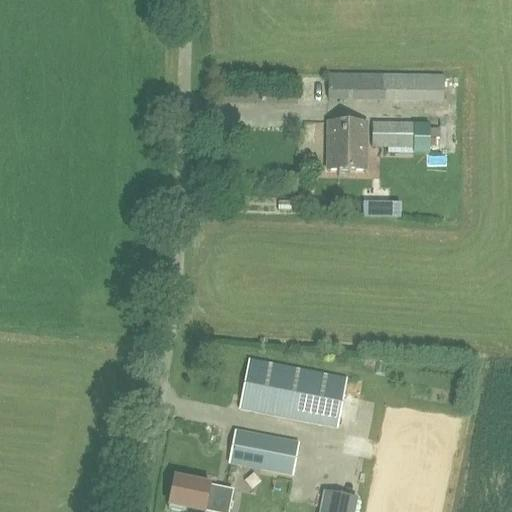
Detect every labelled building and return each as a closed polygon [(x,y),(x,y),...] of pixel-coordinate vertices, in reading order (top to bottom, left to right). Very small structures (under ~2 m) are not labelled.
[(444,104),(444,95),(445,77),(328,76),(328,101),(444,104)] [(423,153),(423,179),(448,178),(446,117),(434,118),(434,129),(421,129),(422,153),(423,153)] [(329,124),(328,171),(366,172),(368,125),(329,124)] [(414,150),(414,124),(389,125),(388,150),(414,150)] [(395,170),(394,197),(444,199),(444,183),(418,183),(418,171),(395,170)] [(336,429),(345,380),(251,362),(242,411),(336,429)] [(236,433),(229,466),(292,478),(299,444),(236,433)] [(210,486),(173,478),(169,501),(170,501),(169,505),(189,509),(190,505),(205,508),(226,511),(227,511),(229,509),(231,510),(231,509),(229,508),(232,491),(222,489),(221,491),(214,490),(215,488),(210,486)]
